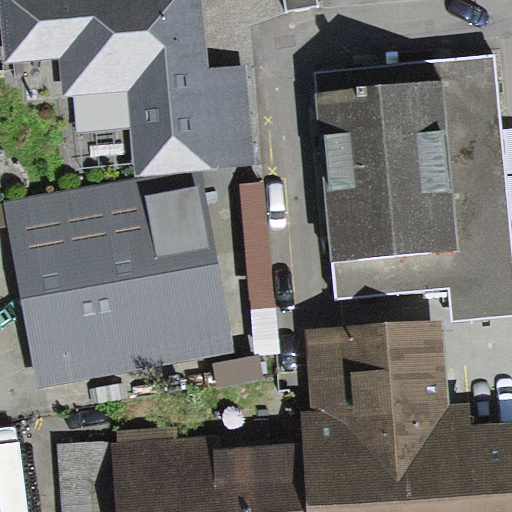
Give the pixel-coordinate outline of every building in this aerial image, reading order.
[(206,0),(0,0),(0,29),(3,65),(56,61),(59,92),(128,86),(136,171),(253,161),(245,69),(212,72),(206,0)] [(317,0),(285,0),(287,10),(318,5),(317,0)] [(511,311),(511,248),(494,54),(314,71),(335,301),(453,290),(456,317),(511,311)] [(204,171),(10,201),(38,380),(231,350),(204,171)] [(260,187),(239,189),(256,352),(277,350),(260,187)] [(301,332),(307,449),(309,511),(511,511),(511,425),(473,427),(472,406),(450,407),(446,325),(331,330),(301,332)] [(263,358),(214,366),(218,388),(267,381),(263,358)] [(309,511),(307,449),(212,454),(211,439),(172,441),(171,429),(117,431),(117,444),(120,511),(309,511)] [(63,511),(120,511),(117,444),(60,447),(63,511)]
